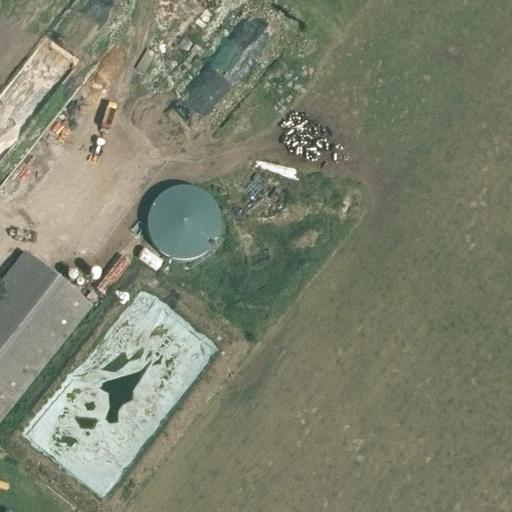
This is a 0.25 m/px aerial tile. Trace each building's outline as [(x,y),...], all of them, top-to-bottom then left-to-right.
[(215,32),(219,42),(235,35),(231,25),(215,32)] [(0,140),(12,126),(0,117),(0,140)] [(33,169),(42,179),(57,165),(48,155),(33,169)] [(203,210),(146,224),(150,242),(165,238),(169,254),(212,244),(203,210)] [(136,247),(131,256),(149,267),(155,258),(136,247)] [(111,248),(78,290),(91,300),(123,258),(111,248)] [(0,420),(89,309),(24,257),(0,286),(0,420)] [(59,272),(70,276),(76,262),(66,257),(59,272)] [(68,279),(75,286),(87,274),(80,267),(68,279)] [(122,291),(13,429),(45,455),(53,444),(44,436),(53,425),(46,420),(55,410),(67,419),(68,415),(98,425),(86,440),(79,437),(73,457),(102,466),(107,449),(121,431),(137,436),(153,415),(157,403),(163,405),(195,364),(198,354),(207,343),(208,338),(145,288),(133,284),(120,301),(122,291)]
